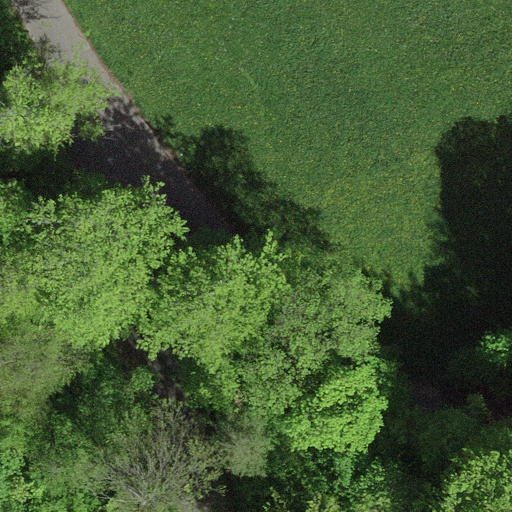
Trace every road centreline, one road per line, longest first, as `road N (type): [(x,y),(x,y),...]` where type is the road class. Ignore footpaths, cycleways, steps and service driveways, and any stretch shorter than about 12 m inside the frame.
road 1 (track): [(37,6),(211,234),(332,369),(365,394),(396,404),(511,401)]
road 2 (residential): [(33,0),(139,288),(209,511)]
